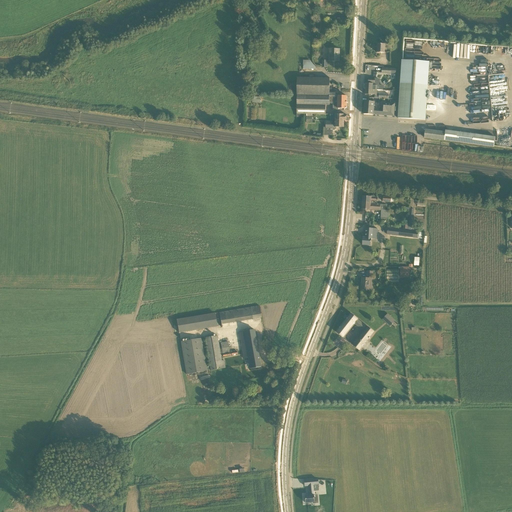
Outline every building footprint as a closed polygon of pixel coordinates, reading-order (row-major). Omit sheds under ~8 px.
[(339,61),(340,49),(330,49),(330,61),(339,61)] [(303,60),(303,69),(313,69),(313,60),(303,60)] [(425,120),(429,62),(402,60),(399,103),(398,117),(398,118),(425,120)] [(306,114),(312,114),(325,114),(326,105),(329,105),(329,103),(333,103),(342,103),(342,102),(347,102),(347,96),(338,96),(338,92),(330,92),(330,78),(297,77),(297,114),(302,114),(303,114),(306,114)] [(365,84),(365,89),(371,89),(371,90),(377,90),(377,85),(375,85),(375,79),(368,79),(368,84),(365,84)] [(364,101),(363,114),(374,115),(394,116),(398,117),(399,103),(395,103),(381,102),(380,109),(374,109),(375,102),(364,101)] [(339,120),(344,121),(346,121),(346,115),(336,115),(336,119),(336,120),(332,120),(332,122),(335,122),(335,123),(336,123),(336,122),(337,122),(337,121),(339,121),(339,120)] [(332,122),(330,122),(327,121),(326,121),(325,128),(333,129),(332,130),(335,131),(336,129),(336,127),(344,127),(344,121),(339,120),(339,121),(337,121),(337,122),(336,122),(336,123),(335,123),(335,122),(332,122)] [(460,142),(462,132),(446,130),(445,132),(425,130),(424,138),(448,141),(460,142)] [(470,133),(469,144),(485,146),(486,136),(470,133)] [(374,197),(375,196),(371,196),(371,197),(363,196),(362,203),(377,204),(377,201),(378,197),(374,197)] [(385,207),(385,205),(377,204),(362,203),(362,209),(381,211),(381,219),(389,219),(389,210),(385,210),(385,207)] [(375,239),(376,229),(366,228),(366,238),(363,237),(363,245),(371,245),(371,239),(375,239)] [(410,230),(408,230),(388,228),(387,235),(423,239),(423,232),(410,230)] [(399,283),(399,270),(387,270),(387,282),(399,283)] [(371,290),(373,272),(367,271),(367,278),(362,278),(361,289),(371,290)] [(222,328),(253,323),(252,319),(261,318),(259,306),(219,312),(222,328)] [(179,332),(217,326),(215,312),(176,319),(179,332)] [(344,338),(359,320),(351,313),(336,332),(344,338)] [(390,326),(395,321),(388,314),(382,319),(390,326)] [(367,326),(353,344),(360,350),(374,332),(367,326)] [(260,367),(254,330),(239,332),(244,359),(248,358),(250,369),(260,367)] [(222,361),(221,356),(220,349),(221,349),(222,349),(220,350),(221,356),(223,355),(223,356),(230,355),(228,342),(220,343),(221,347),(220,347),(218,336),(205,338),(209,361),(205,362),(201,339),(180,343),(186,375),(206,371),(205,364),(207,364),(209,364),(210,370),(225,368),(224,360),(222,361)] [(323,490),(323,483),(313,483),(313,485),(308,485),(308,495),(304,496),(305,503),(313,502),(313,495),(314,495),(314,491),(319,492),(319,490),(323,490)]
